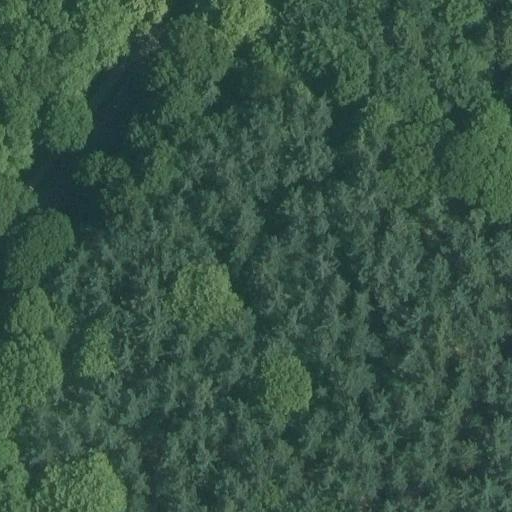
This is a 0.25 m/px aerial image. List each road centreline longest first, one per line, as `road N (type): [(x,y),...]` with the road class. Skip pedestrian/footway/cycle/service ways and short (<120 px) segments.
road 1 (track): [(511,192),(34,0)]
road 2 (secondary): [(0,263),(203,0)]
